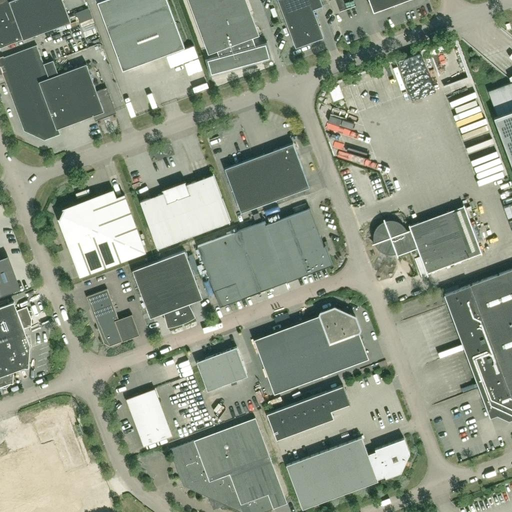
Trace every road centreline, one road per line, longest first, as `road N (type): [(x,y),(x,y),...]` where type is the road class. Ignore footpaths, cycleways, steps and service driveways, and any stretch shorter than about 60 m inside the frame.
road 1 (unclassified): [(84,373),(365,270)]
road 2 (unclassified): [(16,184),(292,82)]
road 3 (unknown): [(409,204),(382,135),(389,116),(415,103),(430,103),(452,139),(454,190)]
road 4 (unclassified): [(446,483),(365,270)]
road 5 (unknown): [(454,190),(470,189),(489,202),(500,226),(496,256),(377,301)]
road 6 (unclassified): [(365,270),(292,82)]
road 7 (unclassified): [(84,373),(16,184)]
road 8 (unclassified): [(292,82),(454,19)]
road 9 (unclassified): [(163,511),(121,471),(84,373)]
